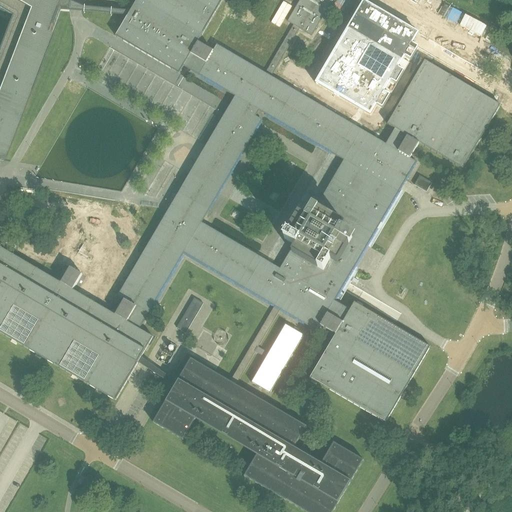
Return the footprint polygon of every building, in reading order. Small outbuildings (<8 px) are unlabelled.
[(0,0),(0,161),(2,162),(60,10),(128,16),(130,11),(84,7),(68,0),(0,0)] [(35,268),(33,266),(0,247),(0,332),(4,335),(5,336),(6,336),(16,342),(17,343),(115,400),(127,381),(137,363),(141,357),(141,356),(142,355),(145,350),(147,346),(148,345),(153,337),(139,329),(140,327),(141,327),(144,321),(184,253),(274,306),(273,308),(272,310),(251,346),(230,381),(230,382),(229,381),(191,359),(179,379),(175,385),(172,391),(158,415),(155,419),(153,423),(183,440),(195,419),(257,455),(244,476),(305,511),(332,511),(344,494),(343,494),(343,493),(344,493),(363,460),(333,443),(321,463),(294,448),(306,427),(235,385),(236,385),(255,352),(263,357),(265,358),(251,382),(253,384),(262,389),(270,394),(304,336),(302,334),(293,329),(285,325),(268,353),(266,352),(258,347),(278,314),(279,312),(280,310),(317,331),(320,325),(336,334),(333,338),(310,378),(385,422),(430,346),(355,302),(353,305),(350,310),(335,301),(337,297),(338,296),(342,290),(342,289),(346,282),(351,273),(355,267),(367,246),(370,241),(400,191),(401,189),(404,184),(406,180),(417,162),(411,158),(412,155),(417,148),(418,146),(419,143),(462,169),(500,105),(424,61),(387,125),(395,129),(386,144),(355,127),(364,112),(370,116),(377,106),(382,109),(390,96),(385,93),(391,82),(396,85),(404,72),(399,69),(405,58),(410,61),(418,48),(413,44),(419,34),(419,33),(364,1),(315,84),(357,108),(350,121),(349,123),(271,77),(299,29),(311,36),(332,0),(300,0),(287,22),(293,25),(265,74),(217,45),(213,51),(198,42),(200,38),(201,38),(222,0),(136,0),(130,11),(128,16),(127,17),(116,36),(179,74),(184,66),(235,97),(231,105),(228,109),(225,115),(224,115),(224,116),(207,146),(190,175),(189,176),(172,204),(157,230),(117,297),(123,300),(115,315),(76,292),(73,290),(81,275),(69,268),(60,283),(35,268)] [(419,176),(414,185),(426,192),(431,183),(419,176)] [(203,304),(194,298),(176,328),(186,333),(203,304)] [(175,385),(179,379),(150,363),(141,357),(137,363),(147,369),(175,385)] [(160,378),(150,372),(143,385),(153,390),(160,378)]
